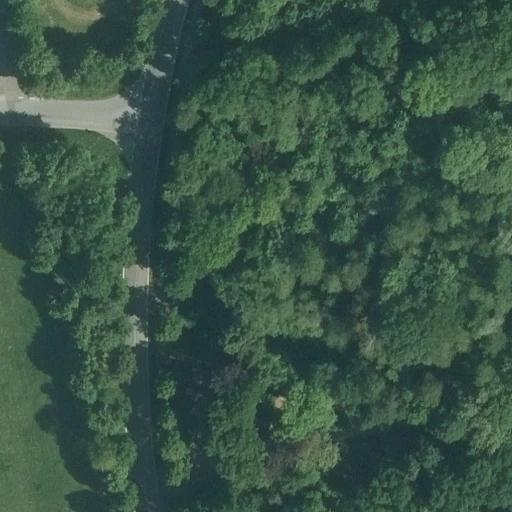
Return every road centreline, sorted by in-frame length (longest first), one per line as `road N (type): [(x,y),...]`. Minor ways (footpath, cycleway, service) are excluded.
road 1 (tertiary): [(150,111),(136,363),(154,511)]
road 2 (unclassified): [(150,111),(21,109)]
road 3 (track): [(162,436),(215,424),(207,354)]
